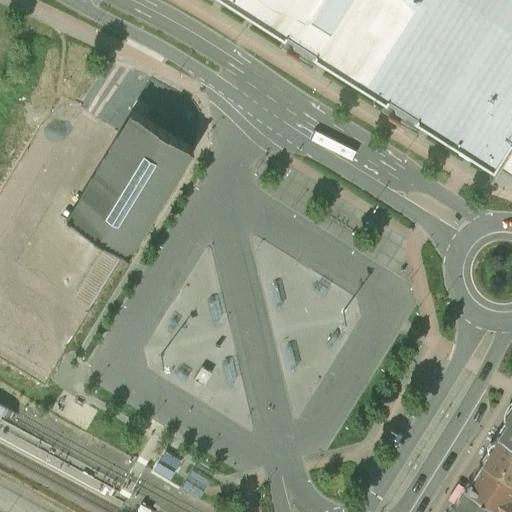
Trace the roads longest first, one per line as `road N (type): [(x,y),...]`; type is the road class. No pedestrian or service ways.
road 1 (tertiary): [(91,0),(174,44),(436,211),(471,242)]
road 2 (tertiary): [(378,511),(497,315)]
